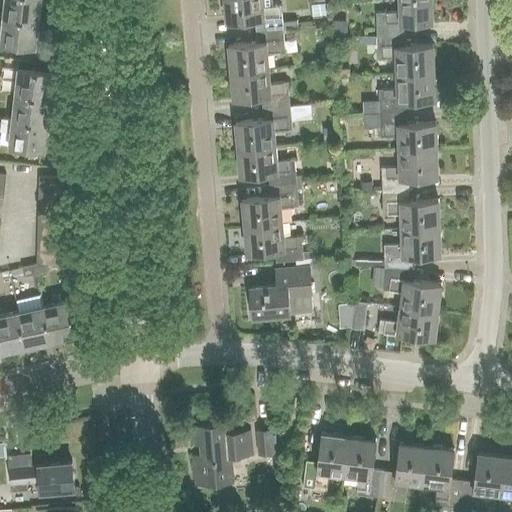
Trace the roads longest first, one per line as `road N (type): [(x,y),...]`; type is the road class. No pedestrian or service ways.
road 1 (residential): [(479,380),(492,288),(484,0)]
road 2 (unclassified): [(138,366),(105,0)]
road 3 (residential): [(218,353),(187,0)]
road 4 (residential): [(479,380),(218,353)]
road 5 (unclassified): [(153,511),(138,366)]
road 6 (unclassified): [(0,395),(138,366)]
